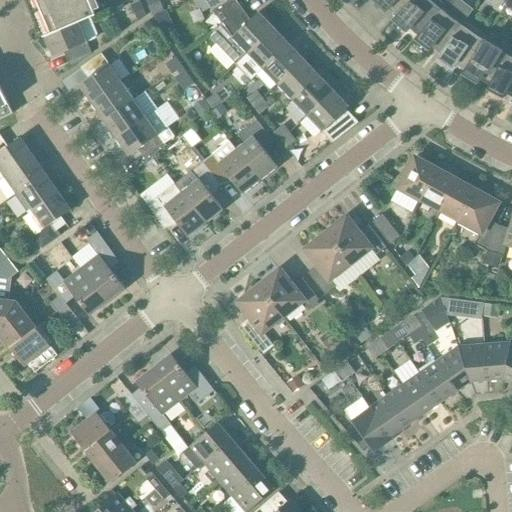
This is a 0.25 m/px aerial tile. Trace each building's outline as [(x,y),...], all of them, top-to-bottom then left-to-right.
[(36,0),(51,34),(90,17),(96,15),(89,0),(36,0)] [(101,0),(107,11),(134,0),(101,0)] [(212,9),(222,23),(241,9),(234,0),(206,0),(212,10),(212,9)] [(389,10),(396,16),(411,0),(372,0),(385,13),(389,10)] [(411,0),(396,16),(392,20),(407,33),(410,30),(418,36),(444,4),(438,0),(411,0)] [(432,48),(441,54),(465,21),(444,4),(418,36),(414,40),(429,52),(432,48)] [(208,35),(236,65),(237,63),(247,53),(274,27),(259,11),(250,20),(241,9),(222,23),(223,24),(208,35)] [(95,39),(97,34),(90,17),(51,34),(44,37),(53,57),(64,52),(71,69),(92,54),(87,42),(95,39)] [(465,21),(441,54),(437,58),(453,69),(456,64),(465,70),(487,36),(465,21)] [(252,78),(262,69),(289,43),(274,27),(247,53),(237,63),(252,78)] [(487,36),(465,70),(461,75),(478,85),(481,80),(489,85),(509,50),(487,36)] [(262,69),(277,84),(304,59),(289,43),(262,69)] [(509,50),(489,85),(487,90),(504,99),(507,94),(511,96),(511,51),(510,50),(509,50)] [(78,84),(91,103),(121,81),(109,63),(108,64),(101,54),(81,68),(88,78),(78,84)] [(165,65),(171,73),(181,66),(175,57),(165,65)] [(277,84),(292,100),(319,74),(304,59),(277,84)] [(172,72),(171,73),(184,90),(194,83),(181,66),(172,72)] [(292,100),(307,116),(334,90),(319,74),(292,100)] [(91,103),(103,120),(134,99),(121,81),(91,103)] [(0,86),(0,119),(13,113),(0,86)] [(307,116),(322,132),(349,106),(334,90),(307,116)] [(253,106),(263,98),(257,91),(247,99),(253,106)] [(206,100),(212,110),(223,102),(217,93),(206,100)] [(263,98),(253,106),(260,115),(270,107),(263,98)] [(103,120),(116,138),(146,117),(134,99),(103,120)] [(146,117),(116,138),(128,156),(138,150),(146,161),(166,146),(165,144),(175,138),(168,127),(156,110),(146,117)] [(345,110),(322,132),(333,143),(358,124),(345,110)] [(236,149),(261,181),(278,167),(267,154),(270,151),(274,143),(257,121),(239,135),(245,142),(236,149)] [(280,140),(290,133),(284,125),(274,133),(280,140)] [(290,133),(280,140),(286,149),(296,141),(290,133)] [(0,172),(3,177),(33,156),(20,138),(8,146),(0,134),(0,172)] [(232,181),(243,194),(261,181),(236,149),(235,150),(229,142),(203,163),(221,186),(222,184),(229,183),(232,181)] [(15,195),(45,174),(33,156),(3,177),(15,195)] [(419,203),(438,170),(415,157),(397,190),(419,203)] [(181,192),(206,223),(223,210),(213,196),(216,194),(219,187),(221,186),(203,163),(192,171),(198,179),(181,192)] [(422,199),(440,209),(456,180),(438,170),(419,203),(420,203),(422,199)] [(28,212),(58,191),(45,174),(15,195),(28,212)] [(457,223),(475,190),(456,180),(440,209),(459,219),(457,223)] [(178,223),(188,237),(206,223),(181,192),(174,185),(148,206),(164,228),(175,226),(178,223)] [(488,251),(489,251),(499,226),(489,219),(498,203),(475,190),(457,223),(480,236),(476,244),(488,251)] [(50,224),(56,231),(66,224),(61,216),(70,210),(58,191),(28,212),(41,231),(50,224)] [(373,222),(390,244),(400,237),(383,215),(373,222)] [(327,233),(350,263),(370,248),(377,256),(386,247),(369,226),(359,234),(347,218),(327,233)] [(489,251),(503,256),(506,247),(511,248),(511,227),(511,230),(499,226),(489,251)] [(43,248),(57,237),(51,228),(36,238),(43,248)] [(82,268),(107,301),(125,288),(107,265),(116,258),(97,232),(86,240),(98,256),(82,268)] [(308,273),(326,295),(336,287),(330,279),(350,263),(327,233),(306,250),(318,265),(308,273)] [(0,275),(13,277),(20,271),(19,270),(2,248),(0,249),(0,252),(0,275)] [(406,266),(416,259),(409,251),(400,258),(406,266)] [(416,259),(406,266),(414,276),(423,269),(416,259)] [(75,297),(90,315),(107,301),(82,268),(64,282),(56,272),(47,280),(60,296),(64,302),(66,304),(75,297)] [(260,286),(283,316),(303,300),(309,308),(319,300),(302,279),(292,286),(280,270),(260,286)] [(241,325),(264,354),(274,346),(263,331),(283,316),(260,286),(239,302),(251,318),(241,325)] [(55,309),(64,302),(60,296),(51,304),(55,309)] [(441,298),(422,311),(437,331),(450,323),(441,298)] [(0,330),(24,312),(16,301),(0,299),(0,330)] [(461,313),(482,316),(482,315),(483,304),(463,301),(461,313)] [(55,309),(71,330),(80,322),(66,304),(64,302),(55,309)] [(482,316),(498,318),(500,306),(483,304),(482,315),(482,316)] [(0,330),(0,334),(10,348),(36,328),(24,312),(0,330)] [(422,340),(427,347),(433,343),(415,316),(408,320),(422,340)] [(409,336),(415,344),(422,340),(408,320),(391,332),(398,342),(409,336)] [(36,328),(11,348),(24,366),(28,363),(35,373),(58,355),(50,346),(36,328)] [(375,344),(382,354),(388,349),(382,339),(375,344)] [(485,344),(488,380),(504,379),(511,342),(485,344)] [(368,349),(375,358),(382,354),(375,344),(368,349)] [(458,346),(471,381),(488,380),(485,344),(458,346)] [(437,361),(457,391),(471,381),(458,346),(437,361)] [(189,393),(197,404),(214,390),(198,370),(189,377),(171,354),(154,368),(180,401),(189,393)] [(420,373),(440,402),(457,391),(437,361),(420,373)] [(341,367),(348,376),(355,371),(348,362),(341,367)] [(334,372),(341,381),(348,376),(341,367),(334,372)] [(148,415),(179,454),(187,447),(162,414),(180,401),(154,368),(136,382),(151,400),(142,407),(143,409),(148,415)] [(403,384),(424,414),(440,402),(420,373),(403,384)] [(386,396),(407,426),(424,414),(403,384),(386,396)] [(118,397),(134,416),(143,409),(142,407),(127,390),(118,397)] [(390,437),(391,436),(407,426),(386,396),(369,408),(390,437)] [(393,439),(391,436),(390,437),(369,408),(363,398),(345,410),(374,452),(392,440),(393,439)] [(134,416),(139,423),(148,415),(143,409),(134,416)] [(71,432),(84,449),(110,429),(109,428),(114,425),(115,418),(111,413),(104,412),(100,416),(97,412),(71,432)] [(217,423),(183,452),(197,469),(204,463),(236,436),(230,429),(226,433),(217,423)] [(110,429),(84,449),(97,466),(123,446),(110,429)] [(204,463),(218,479),(246,456),(238,447),(242,443),(236,436),(204,463)] [(123,446),(97,466),(110,483),(136,462),(123,446)] [(159,459),(152,451),(146,455),(153,464),(159,459)] [(218,479),(232,496),(264,469),(258,462),(254,465),(246,456),(218,479)] [(162,464),(157,468),(167,480),(175,473),(165,462),(162,464)] [(232,496),(246,511),(247,511),(274,489),(266,479),(270,476),(264,469),(232,496)] [(175,473),(167,480),(174,488),(180,484),(182,482),(175,473)] [(156,489),(161,484),(154,476),(149,481),(156,489)] [(161,484),(156,489),(163,498),(169,494),(161,484)] [(180,484),(174,488),(182,498),(188,493),(180,484)] [(117,493),(94,511),(128,511),(131,510),(136,505),(129,497),(124,501),(117,493)] [(275,511),(273,511),(266,504),(256,511),(301,511),(290,499),(287,502),(275,511)]
